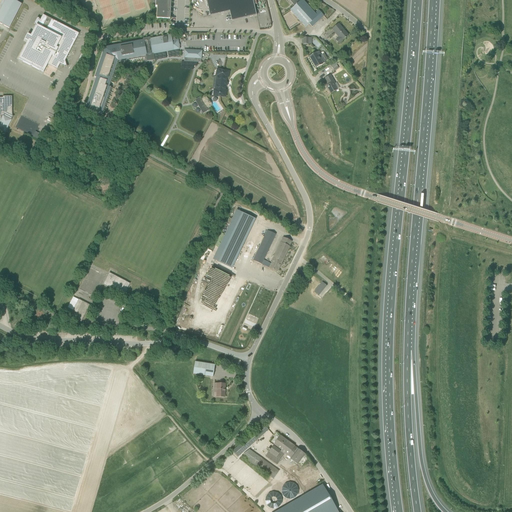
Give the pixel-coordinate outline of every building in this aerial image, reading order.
[(0,23),(4,25),(9,28),(22,4),(13,0),(5,0),(5,1),(4,0),(2,0),(0,4),(0,23)] [(170,19),(170,0),(155,0),(155,6),(157,6),(156,18),(170,19)] [(206,0),(210,16),(229,11),(232,21),(256,15),(256,16),(254,5),(254,4),(256,4),(255,0),(206,0)] [(302,0),(301,0),(298,3),(290,10),(306,27),(309,24),(312,27),(324,16),(318,10),(315,14),(302,0)] [(79,33),(43,15),(37,25),(36,25),(31,36),(28,34),(24,41),(27,42),(19,59),(44,72),(48,64),(57,69),(60,64),(63,65),(66,64),(65,61),(79,33)] [(339,24),(332,30),(339,38),(336,40),(339,44),(348,36),(339,24)] [(153,50),(153,54),(163,52),(165,50),(167,51),(179,49),(178,40),(171,41),(171,39),(171,35),(150,39),(152,50),(153,50)] [(143,40),(115,45),(105,48),(95,77),(112,83),(118,62),(144,57),(145,61),(149,64),(153,63),(157,58),(153,55),(153,54),(153,50),(152,50),(150,39),(150,37),(143,39),(143,40)] [(184,58),(201,59),(202,59),(202,51),(185,50),(184,58)] [(324,53),(321,55),(319,51),(316,53),(309,57),(316,68),(323,64),(322,64),(325,63),(324,62),(328,60),(324,53)] [(214,96),(225,97),(226,90),(225,90),(226,78),(227,78),(229,72),(218,69),(218,70),(219,70),(218,76),(217,77),(215,89),(216,90),(216,96),(214,96)] [(336,83),(335,84),(330,75),(325,78),(328,85),(326,86),(330,94),(340,89),(336,83)] [(0,135),(3,137),(14,116),(12,116),(12,96),(3,96),(3,98),(1,98),(0,97),(0,115),(1,116),(1,120),(0,121),(0,135)] [(210,110),(203,98),(201,99),(200,97),(195,100),(203,114),(210,110)] [(242,213),(219,262),(232,269),(255,219),(242,213)] [(264,238),(272,242),(276,234),(267,230),(264,238)] [(276,253),(284,257),(289,247),(291,242),(283,238),(281,243),(280,243),(276,253)] [(277,272),(284,257),(276,253),(272,260),(273,260),(271,264),(263,260),(267,253),(259,249),(253,260),(261,264),(269,268),(277,272)] [(103,285),(122,294),(124,295),(130,284),(109,273),(103,285)] [(322,282),(314,292),(319,296),(327,286),(322,282)] [(77,312),(74,318),(81,322),(90,305),(79,300),(73,310),(77,312)] [(213,377),(215,365),(195,362),(193,374),(213,377)] [(214,393),(217,393),(216,397),(225,397),(225,384),(214,383),(214,393)] [(237,457),(259,438),(254,432),(232,451),(237,457)] [(285,454),(287,455),(294,446),(280,436),(265,456),(277,464),(285,454)] [(305,454),(298,449),(298,448),(294,446),(287,455),(290,458),(290,459),(297,465),(305,454)] [(273,479),(279,471),(249,449),(243,454),(247,460),(273,479)] [(339,511),(323,484),(275,511),(339,511)] [(295,498),(290,487),(279,491),(283,503),(295,498)]
